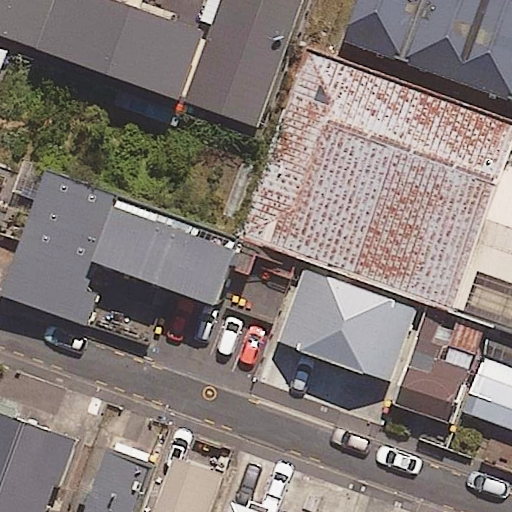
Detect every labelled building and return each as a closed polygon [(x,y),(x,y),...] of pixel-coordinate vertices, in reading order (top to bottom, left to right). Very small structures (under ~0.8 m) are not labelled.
[(0,0),(0,38),(184,103),(206,40),(91,0),(0,0)] [(305,0),(225,0),(188,106),(260,131),(305,0)] [(403,70),(428,0),(365,0),(348,51),(403,70)] [(428,0),(403,70),(461,91),(492,0),(428,0)] [(511,0),(492,0),(461,91),(511,108),(511,0)] [(511,323),(511,116),(324,45),(255,226),(511,323)] [(243,245),(51,176),(6,301),(88,331),(108,274),(219,313),(243,245)] [(421,308),(307,269),(279,350),(393,388),(421,308)] [(492,332),(431,311),(397,410),(458,431),(462,418),(492,332)] [(511,338),(492,332),(462,418),(511,434),(511,338)] [(48,511),(73,443),(0,417),(0,511),(48,511)] [(138,511),(153,470),(109,454),(88,511),(138,511)] [(213,511),(224,481),(175,464),(158,511),(213,511)]
